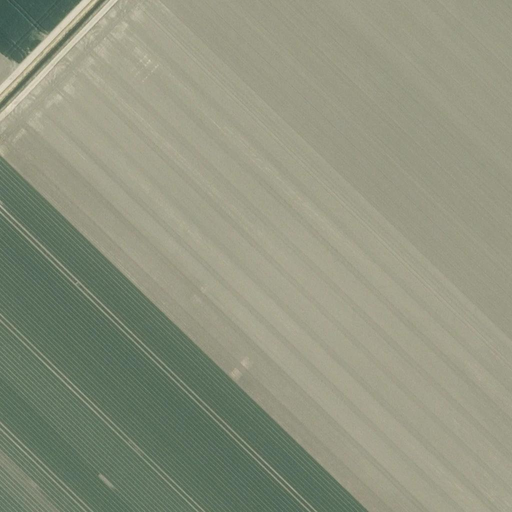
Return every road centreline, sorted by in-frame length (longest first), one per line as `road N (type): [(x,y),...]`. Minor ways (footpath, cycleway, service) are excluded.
road 1 (track): [(0,119),(115,0)]
road 2 (track): [(86,0),(0,89)]
